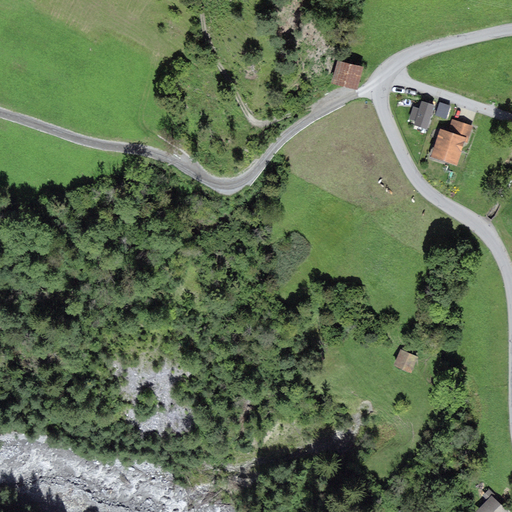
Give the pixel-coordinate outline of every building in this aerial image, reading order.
[(363,67),(340,61),(334,83),(358,89),(363,67)] [(426,130),(434,105),(421,101),(419,108),(414,122),(413,125),(426,130)] [(446,119),(450,106),(439,102),(435,116),(446,119)] [(414,122),(419,108),(413,107),(409,120),(414,122)] [(466,138),(464,142),(467,143),(473,126),(452,119),(448,132),(466,138)] [(464,142),(466,138),(448,132),(440,130),(431,159),(457,167),(464,142)] [(418,357),(401,351),(395,366),(411,372),(418,357)] [(487,500),(475,511),(508,511),(501,505),(503,503),(488,489),(482,495),(487,500)]
